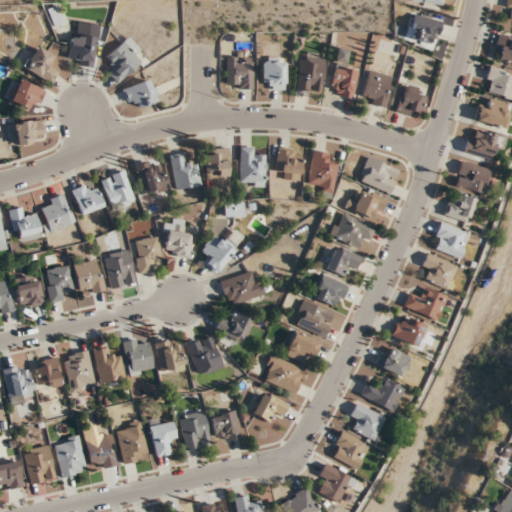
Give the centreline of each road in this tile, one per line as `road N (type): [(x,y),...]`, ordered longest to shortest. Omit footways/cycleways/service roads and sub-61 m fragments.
road 1 (residential): [(476,0),(406,235),(301,447),(280,461),(42,511)]
road 2 (residential): [(0,181),(202,121),(237,118),(346,127),(432,155)]
road 3 (residential): [(0,340),(184,302)]
